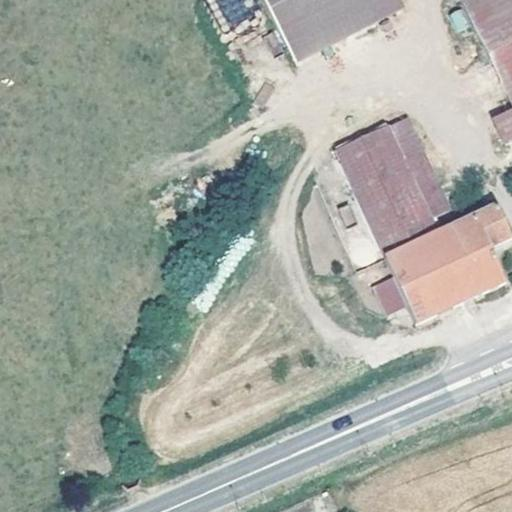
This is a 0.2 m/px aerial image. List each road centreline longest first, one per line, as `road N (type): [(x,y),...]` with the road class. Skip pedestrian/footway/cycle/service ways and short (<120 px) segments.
road 1 (primary): [(372,421),(164,511)]
road 2 (primary): [(511,349),(372,421)]
road 3 (primary): [(372,421),(511,374)]
